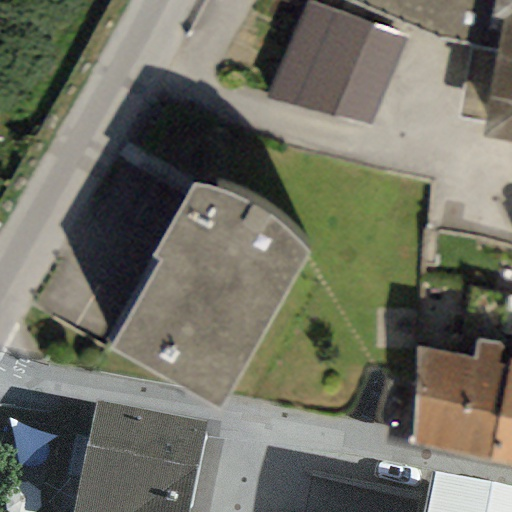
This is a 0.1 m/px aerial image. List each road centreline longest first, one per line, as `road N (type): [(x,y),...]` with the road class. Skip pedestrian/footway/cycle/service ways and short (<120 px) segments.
road 1 (residential): [(0,378),(511,481)]
road 2 (residential): [(165,0),(0,306)]
